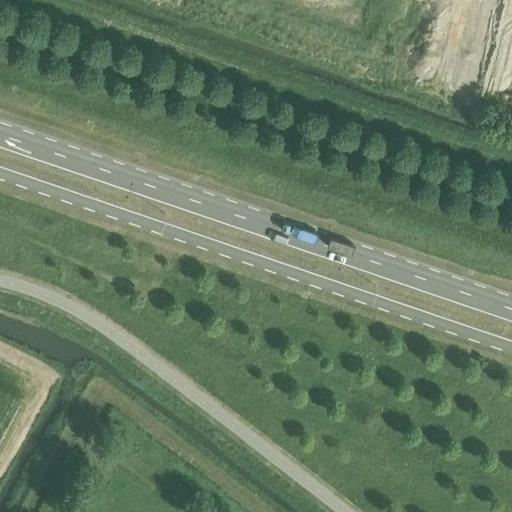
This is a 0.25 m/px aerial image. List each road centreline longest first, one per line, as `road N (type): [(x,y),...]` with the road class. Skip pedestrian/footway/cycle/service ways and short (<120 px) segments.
road 1 (primary): [(511,305),(0,130)]
road 2 (primary): [(0,175),(511,348)]
